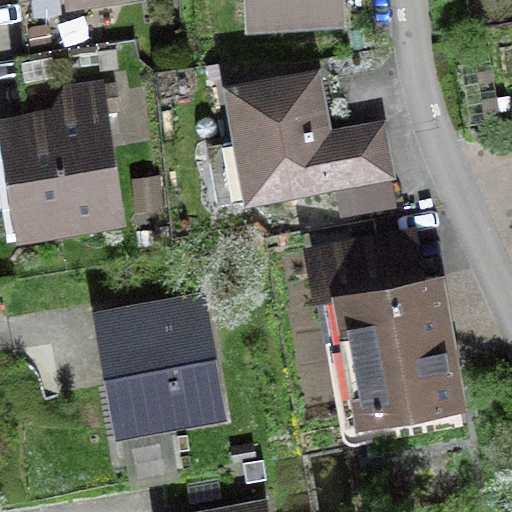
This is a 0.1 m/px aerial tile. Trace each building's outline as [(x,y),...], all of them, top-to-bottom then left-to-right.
[(149,0),(19,0),(23,21),(150,4),(149,0)] [(359,0),(254,0),(256,31),(361,26),(359,0)] [(326,76),(229,95),(253,211),(403,181),(391,124),(338,135),(326,76)] [(109,101),(2,120),(24,244),(131,225),(109,101)] [(408,231),(350,231),(350,271),(408,271),(408,231)] [(351,295),(375,433),(472,417),(448,278),(351,295)] [(203,293),(95,312),(118,442),(226,423),(203,293)] [(270,511),(269,503),(210,511),(270,511)]
